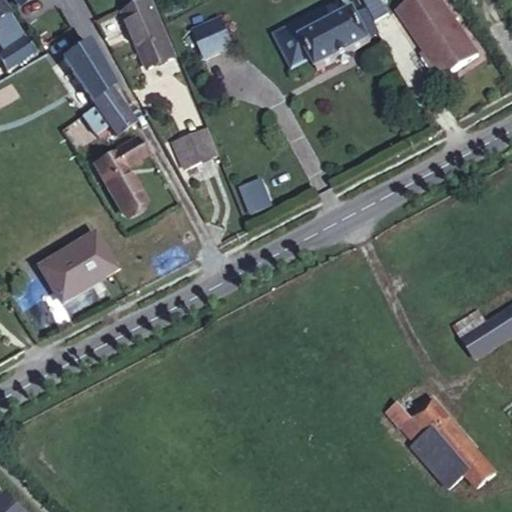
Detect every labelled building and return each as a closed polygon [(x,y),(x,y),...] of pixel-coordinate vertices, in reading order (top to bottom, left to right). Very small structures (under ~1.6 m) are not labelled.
[(0,0),(0,4),(1,6),(0,7),(0,22),(0,23),(6,19),(1,13),(18,0),(0,0)] [(426,0),(396,0),(381,12),(432,79),(467,52),(426,0)] [(168,3),(156,10),(162,22),(175,14),(168,3)] [(137,73),(165,59),(142,9),(111,23),(112,24),(137,73)] [(189,42),(212,32),(202,9),(179,19),(189,42)] [(301,62),(308,73),(358,40),(339,10),(318,24),(288,43),(301,62)] [(288,43),(318,24),(309,13),(264,43),(284,73),(301,62),(288,43)] [(0,40),(9,34),(0,23),(0,40)] [(99,89),(104,85),(77,44),(53,58),(80,101),(99,89)] [(19,45),(0,56),(0,74),(1,76),(27,59),(19,45)] [(122,124),(99,89),(80,101),(66,109),(83,135),(96,126),(103,136),(122,124)] [(206,162),(195,134),(162,147),(173,173),(206,162)] [(125,151),(103,164),(114,179),(135,166),(125,151)] [(114,179),(103,164),(84,176),(115,224),(135,211),(114,179)] [(263,177),(239,184),(247,213),(271,206),(263,177)] [(107,280),(84,242),(25,280),(49,317),(107,280)] [(475,359),(511,334),(511,304),(483,324),(475,312),(452,328),(475,359)] [(394,403),(377,416),(409,457),(405,460),(440,504),(459,492),(470,507),(494,490),(429,402),(406,419),(394,403)] [(24,511),(3,489),(0,491),(0,511),(24,511)]
